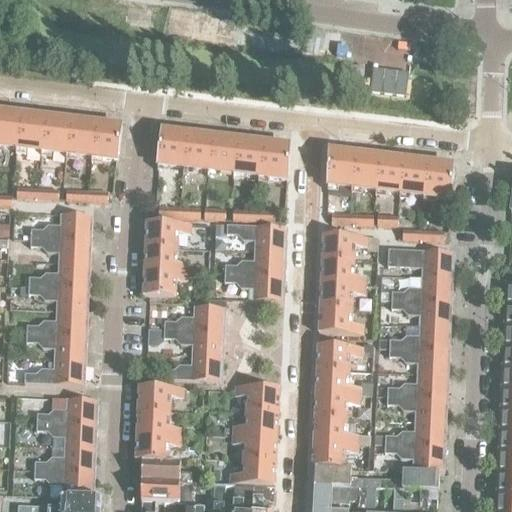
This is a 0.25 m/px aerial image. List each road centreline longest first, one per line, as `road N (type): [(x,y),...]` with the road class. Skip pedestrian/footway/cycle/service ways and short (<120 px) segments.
road 1 (residential): [(139,104),(111,382),(112,478),(122,511)]
road 2 (residential): [(312,127),(297,511)]
road 3 (residential): [(467,511),(488,145)]
road 4 (residential): [(491,36),(268,4)]
road 5 (residential): [(488,145),(312,127)]
road 6 (residential): [(312,127),(139,104)]
road 7 (residential): [(139,104),(0,91)]
